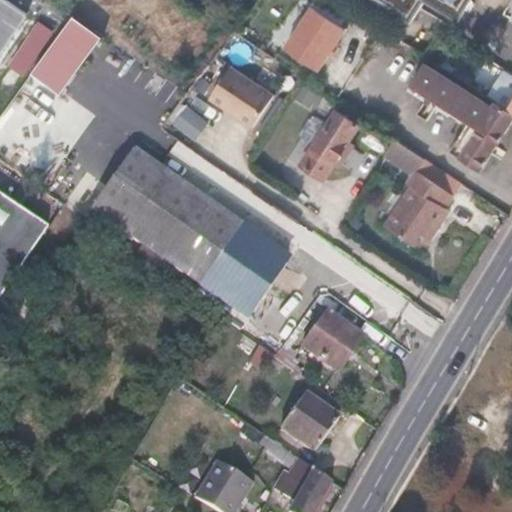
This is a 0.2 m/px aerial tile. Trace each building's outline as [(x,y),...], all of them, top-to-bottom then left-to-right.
[(0,0),(0,55),(27,19),(0,0)] [(467,0),(366,0),(406,23),(418,1),(454,22),(467,0)] [(337,43),(348,27),(314,5),(286,47),(319,69),(330,53),(337,43)] [(52,37),(42,30),(0,87),(0,91),(8,98),(52,37)] [(340,45),(337,43),(330,53),(333,55),(340,45)] [(480,169),(511,118),(511,110),(509,109),(497,101),(494,105),(425,61),(411,83),(468,120),(478,126),(468,142),(458,136),(450,149),(480,169)] [(255,124),(276,94),(233,65),(212,96),(255,124)] [(204,116),(182,100),(161,127),(193,149),(206,131),(197,124),(204,116)] [(358,123),(334,108),(301,162),(325,176),(334,162),(349,138),(358,123)] [(468,120),(458,136),(468,142),(478,126),(468,120)] [(355,142),(349,138),(334,162),(340,166),(355,142)] [(411,185),(415,187),(390,227),(427,251),(453,211),(449,208),(457,195),(420,171),(427,159),(398,140),(387,157),(417,175),(411,185)] [(132,150),(93,208),(249,318),(288,261),(132,150)] [(427,159),(420,171),(457,195),(464,184),(427,159)] [(0,299),(51,226),(0,191),(0,299)] [(364,337),(329,312),(304,346),(339,371),(364,337)] [(280,407),(288,413),(281,424),(316,449),(339,417),(304,391),(296,403),(287,397),(280,407)] [(266,444),(260,452),(287,472),(283,478),(279,475),(273,485),(286,493),(293,497),(285,511),(287,511),(312,511),(331,482),(264,432),(259,439),(266,444)] [(232,511),(248,485),(210,463),(189,500),(209,511),(232,511)]
